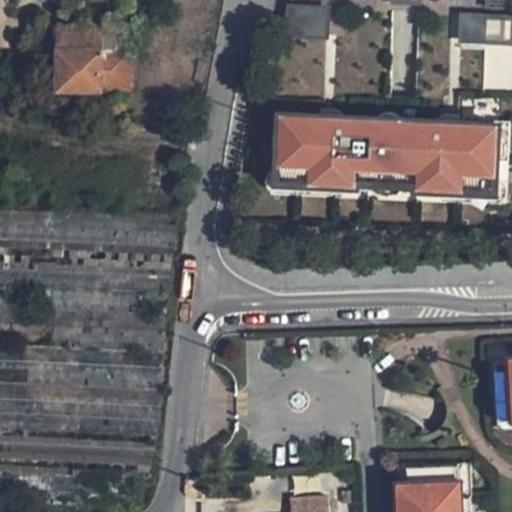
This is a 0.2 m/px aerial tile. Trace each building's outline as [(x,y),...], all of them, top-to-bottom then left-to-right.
[(326,37),(327,8),(285,7),(285,14),(284,35),(326,37)] [(491,47),(492,17),(462,15),(461,45),(491,47)] [(60,26),(60,49),(117,50),(117,26),(60,26)] [(117,50),(60,49),(60,88),(132,89),(132,50),(117,50)] [(125,98),(107,97),(106,128),(124,129),(125,98)] [(495,192),(498,124),(441,122),(331,117),(321,116),(280,114),(277,181),(495,192)] [(0,202),(0,504),(134,506),(136,482),(149,480),(155,443),(175,233),(176,208),(0,202)] [(511,357),(494,358),(494,377),(498,377),(500,415),(511,414),(511,352),(511,353),(511,357)] [(511,414),(500,415),(500,426),(511,425),(511,414)] [(462,511),(463,510),(473,509),(472,493),(462,494),(461,477),(459,477),(459,462),(420,464),(420,461),(399,462),(399,479),(396,479),(397,511),(399,511),(404,511),(419,511),(462,511)] [(462,494),(472,493),(471,462),(459,462),(459,477),(461,477),(462,494)] [(202,502),(204,479),(185,481),(184,487),(184,489),(185,494),(187,498),(191,501),(195,502),(202,502)] [(329,511),(328,497),(290,499),(289,511),(329,511)]
